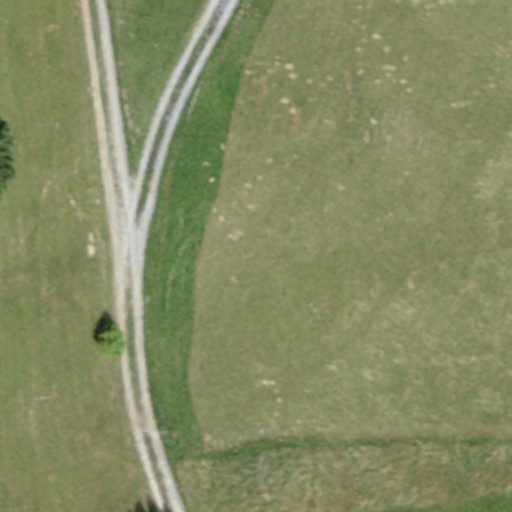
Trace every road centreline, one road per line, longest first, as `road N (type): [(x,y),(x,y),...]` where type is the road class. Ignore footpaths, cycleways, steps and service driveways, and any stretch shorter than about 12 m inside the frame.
road 1 (track): [(172,511),(127,351),(94,0)]
road 2 (track): [(120,267),(182,77),(223,0)]
